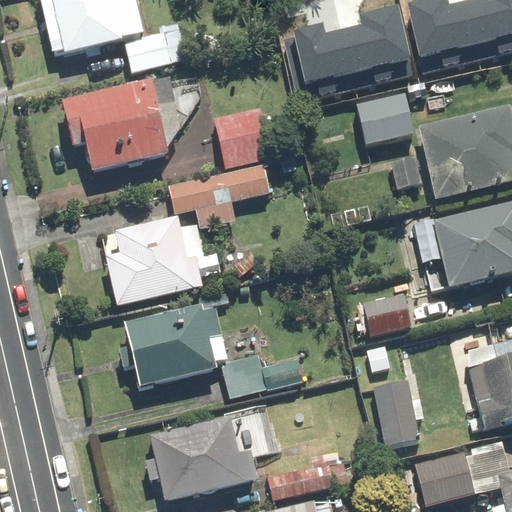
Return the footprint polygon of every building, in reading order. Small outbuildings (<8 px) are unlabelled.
[(179,29),(144,38),(135,0),(35,0),(49,60),(64,56),(65,64),(122,51),(130,82),(189,68),(179,29)] [(411,8),(426,70),(483,56),(469,0),(451,5),(449,0),(428,0),(420,2),(421,6),(411,8)] [(483,56),(511,49),(511,0),(470,0),(469,0),(483,56)] [(356,86),(414,73),(399,10),(388,12),(387,8),(360,15),(362,25),(342,30),(356,86)] [(283,38),(299,100),(356,86),(342,30),(323,35),(321,25),(293,32),(294,36),(283,38)] [(58,112),(71,157),(85,153),(94,185),(173,162),(151,85),(58,112)] [(357,110),(366,151),(414,141),(405,100),(357,110)] [(266,110),(216,120),(226,173),(263,166),(276,164),(266,110)] [(511,118),(511,115),(421,133),(436,207),(511,192),(511,118)] [(417,162),(389,167),(395,196),(423,190),(417,162)] [(264,168),(169,188),(175,219),(197,214),(201,233),(236,226),(232,207),(270,199),(264,168)] [(412,261),(422,258),(430,294),(447,291),(448,296),(511,281),(511,209),(434,227),(435,231),(406,237),(412,261)] [(104,262),(116,314),(203,294),(196,263),(187,265),(178,223),(115,237),(120,258),(104,262)] [(363,309),(369,341),(411,333),(404,301),(363,309)] [(217,369),(228,366),(217,315),(205,318),(203,312),(126,329),(141,394),(218,376),(217,369)] [(511,346),(466,357),(481,420),(468,423),(471,436),(484,433),(485,437),(511,430),(511,346)] [(260,359),(220,369),(229,404),(305,386),(300,365),(264,373),(260,359)] [(408,386),(374,393),(385,454),(419,447),(415,428),(426,426),(421,401),(411,403),(408,386)] [(273,414),(151,440),(156,463),(145,465),(150,487),(159,485),(165,508),(259,488),(253,461),(282,454),(273,414)] [(502,447),(415,467),(426,511),(502,494),(505,508),(492,511),(491,511),(511,511),(511,475),(509,476),(502,447)] [(312,470),(268,479),(274,505),(345,489),(338,456),(310,463),(312,470)]
